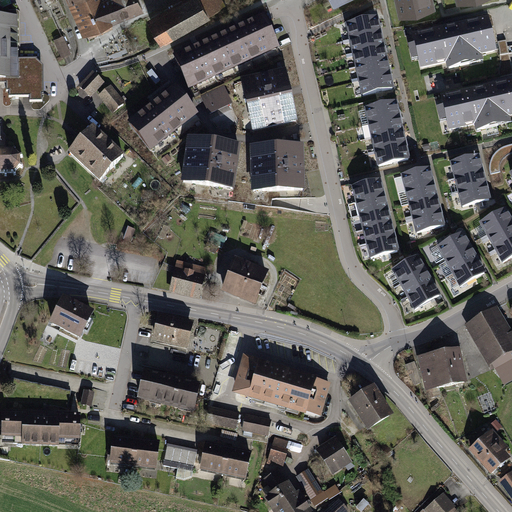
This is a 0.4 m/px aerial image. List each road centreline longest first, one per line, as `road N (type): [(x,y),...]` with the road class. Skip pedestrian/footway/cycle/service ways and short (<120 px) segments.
road 1 (residential): [(395,344),(392,313),(347,249),(294,0)]
road 2 (residential): [(139,299),(114,419),(199,439)]
road 3 (tertiary): [(366,366),(498,511)]
road 4 (residential): [(251,321),(229,402),(308,427),(332,423)]
road 5 (residential): [(395,344),(511,289)]
